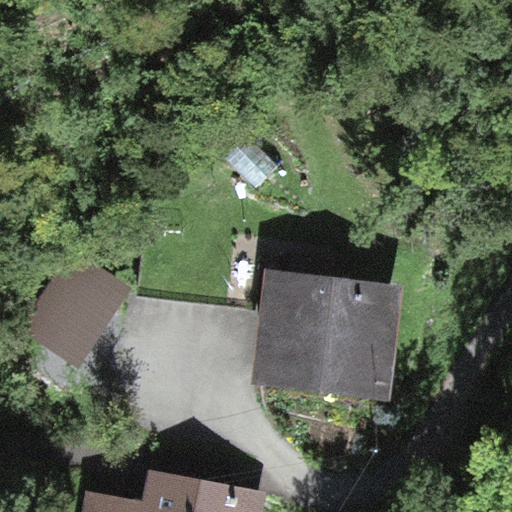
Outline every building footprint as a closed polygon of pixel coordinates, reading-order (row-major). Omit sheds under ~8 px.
[(245,135),(226,153),(251,180),(270,162),(245,135)] [(256,301),(264,231),(145,218),(137,287),(256,301)] [(280,255),(266,370),(377,385),(389,297),(316,288),(319,260),(280,255)] [(74,356),(117,289),(76,262),(32,329),(74,356)] [(255,511),(258,499),(159,480),(150,511),(146,511),(91,502),(89,511),(255,511)]
